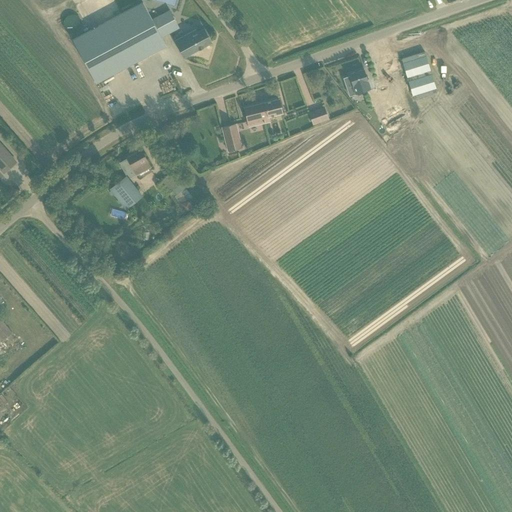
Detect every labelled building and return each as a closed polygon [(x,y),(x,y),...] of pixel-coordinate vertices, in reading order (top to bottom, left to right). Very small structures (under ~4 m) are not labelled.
[(161,37),(152,19),(151,20),(142,2),(72,39),(95,83),(165,46),(161,37)] [(152,19),(161,37),(179,28),(170,10),(152,19)] [(195,30),(175,41),(184,58),(211,43),(204,29),(197,32),(195,30)] [(162,69),(163,78),(172,77),(171,68),(162,69)] [(349,96),(370,89),(364,69),(349,75),(349,76),(343,78),(349,96)] [(369,92),(380,125),(403,117),(395,94),(392,84),(369,92)] [(113,96),(115,101),(133,96),(131,90),(113,96)] [(262,118),(282,113),(279,99),(265,103),(266,109),(260,111),(261,116),(262,117),(262,118)] [(263,123),(262,118),(262,117),(261,116),(260,111),(266,109),(265,103),(244,108),(247,122),(249,127),(263,123)] [(309,113),(313,125),(328,119),(324,107),(309,113)] [(222,128),(228,151),(233,150),(242,147),(236,124),(222,128)] [(0,168),(4,173),(16,162),(9,155),(0,144),(0,168)] [(130,178),(136,175),(150,167),(141,150),(127,158),(119,163),(125,175),(128,174),(130,178)] [(161,180),(170,191),(171,190),(173,189),(179,184),(180,183),(171,172),(161,180)] [(136,190),(126,177),(110,189),(120,202),(136,190)] [(173,189),(171,190),(176,196),(185,188),(180,183),(179,184),(173,189)] [(3,341),(12,333),(0,318),(0,338),(2,341),(3,341)] [(18,339),(12,333),(3,341),(2,341),(0,342),(0,355),(1,357),(11,349),(9,347),(18,339)] [(4,365),(0,367),(0,375),(5,383),(13,378),(4,365)]
